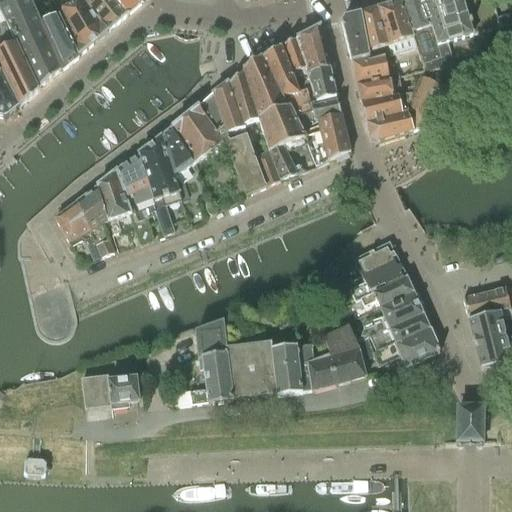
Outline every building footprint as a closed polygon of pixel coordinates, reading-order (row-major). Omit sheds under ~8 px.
[(0,15),(39,93),(62,74),(41,26),(29,0),(23,0),(24,0),(20,2),(0,10),(0,15)] [(58,16),(60,18),(79,60),(108,35),(83,0),(62,0),(68,11),(58,16)] [(83,0),(108,35),(127,19),(113,0),(83,0)] [(113,0),(127,19),(139,8),(143,2),(143,0),(113,0)] [(422,0),(415,2),(424,32),(434,64),(421,68),(423,74),(420,80),(430,83),(434,72),(455,67),(449,46),(488,35),(500,31),(498,22),(490,0),(422,0)] [(415,2),(402,6),(412,36),(413,42),(414,42),(417,51),(417,52),(416,52),(421,68),(434,64),(424,32),(415,2)] [(402,6),(377,13),(388,49),(390,58),(417,51),(414,42),(413,42),(412,36),(402,6)] [(361,17),(368,54),(388,49),(377,13),(361,17)] [(0,73),(19,111),(20,110),(39,93),(0,15),(0,73)] [(342,27),(352,66),(368,61),(367,61),(370,60),(368,54),(361,17),(345,22),(342,27)] [(41,26),(62,74),(79,60),(60,18),(41,26)] [(296,43),(308,74),(310,78),(330,71),(321,30),(296,43)] [(296,43),(281,51),(297,94),(314,88),(310,78),(308,74),(296,43)] [(295,120),(314,114),(312,107),(303,108),(297,94),(281,51),(262,63),(281,101),(282,101),(287,111),(290,110),(295,120)] [(352,66),(357,89),(390,81),(386,61),(369,65),(368,61),(352,66)] [(244,76),(272,154),(277,151),(284,157),(286,155),(284,150),(306,141),(306,140),(295,120),(290,110),(287,111),(282,101),(281,101),(262,63),(243,74),(244,76)] [(320,105),(312,107),(314,114),(314,115),(324,112),(324,108),(326,108),(326,107),(338,103),(330,71),(310,78),(314,88),(314,90),(320,105)] [(0,120),(4,122),(5,121),(19,111),(0,73),(0,120)] [(268,154),(255,161),(266,192),(282,185),(272,154),(244,76),(229,88),(244,130),(258,125),(268,154)] [(357,89),(361,108),(402,99),(398,80),(390,82),(390,81),(357,89)] [(420,80),(414,96),(409,117),(414,134),(432,128),(438,123),(435,115),(429,112),(438,87),(430,83),(420,80)] [(229,124),(233,136),(244,132),(243,130),(244,130),(229,88),(228,87),(199,111),(209,137),(229,124)] [(402,99),(361,108),(370,143),(377,146),(414,134),(409,117),(414,96),(402,99)] [(324,112),(314,115),(316,125),(319,125),(342,119),(338,103),(326,107),(326,108),(324,108),(324,112)] [(173,131),(197,167),(224,147),(247,201),(266,192),(255,161),(254,162),(247,139),(229,146),(226,139),(233,136),(229,124),(209,137),(199,111),(173,131)] [(316,125),(301,131),(306,140),(306,141),(316,170),(329,164),(351,156),(342,119),(319,125),(316,125)] [(161,141),(174,183),(197,167),(173,131),(167,129),(160,135),(161,140),(161,141)] [(152,204),(156,215),(163,238),(174,234),(166,210),(182,205),(178,197),(174,183),(161,141),(139,156),(140,159),(152,204)] [(272,154),(282,185),(302,176),(299,170),(294,173),(286,155),(284,157),(277,151),(272,154)] [(119,175),(130,215),(140,246),(154,242),(146,218),(156,215),(152,204),(140,159),(118,173),(119,175)] [(97,192),(108,224),(113,237),(121,234),(118,224),(127,221),(125,217),(130,215),(119,175),(97,192)] [(95,244),(102,261),(114,256),(104,228),(108,224),(97,192),(77,206),(91,236),(95,244)] [(56,223),(71,250),(86,242),(91,251),(88,252),(93,264),(102,261),(95,244),(91,236),(77,206),(56,223)] [(347,287),(361,280),(396,262),(389,246),(353,264),(341,276),(347,287)] [(396,262),(361,280),(370,297),(373,295),(405,281),(396,262)] [(405,281),(373,295),(380,311),(412,296),(405,281)] [(464,300),(469,322),(501,316),(503,324),(511,321),(511,317),(506,291),(464,300)] [(384,319),(357,330),(361,345),(367,343),(422,317),(412,296),(380,311),(384,319)] [(469,322),(480,371),(511,368),(511,369),(511,368),(511,359),(508,343),(503,324),(501,316),(469,322)] [(321,322),(326,339),(337,336),(332,317),(321,322)] [(422,317),(367,343),(374,358),(429,333),(422,317)] [(180,397),(181,406),(182,411),(210,407),(210,408),(236,404),(236,402),(234,402),(227,352),(223,324),(195,334),(199,362),(203,362),(207,393),(180,397)] [(353,331),(326,339),(331,358),(358,347),(353,331)] [(439,355),(429,333),(374,358),(379,368),(401,359),(406,370),(439,355)] [(234,402),(236,402),(279,396),(279,398),(305,395),(304,394),(313,393),(309,365),(315,363),(314,348),(273,352),(272,346),(227,352),(234,402)] [(367,379),(358,347),(331,358),(315,363),(309,365),(313,393),(314,394),(367,379)] [(85,410),(86,410),(111,408),(112,413),(130,411),(130,405),(139,404),(136,380),(108,384),(108,380),(82,383),(85,410)] [(458,435),(457,448),(469,447),(481,447),(483,447),(484,429),(484,417),(484,408),(469,407),(462,407),(461,407),(458,407),(458,419),(458,435)] [(25,464),(25,473),(24,475),(28,479),(42,480),(46,477),(47,466),(44,462),(33,461),(30,461),(25,464)]
